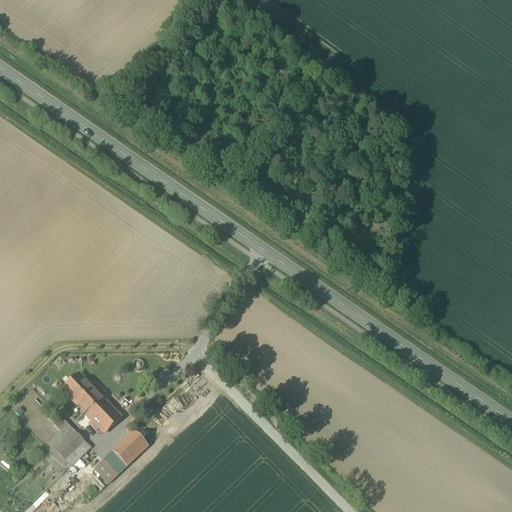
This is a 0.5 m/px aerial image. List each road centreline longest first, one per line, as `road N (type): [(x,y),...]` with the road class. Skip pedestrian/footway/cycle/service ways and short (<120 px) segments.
road 1 (unclassified): [(263,250),(200,352),(348,511)]
road 2 (tertiary): [(263,250),(0,68)]
road 3 (tertiary): [(511,422),(263,250)]
